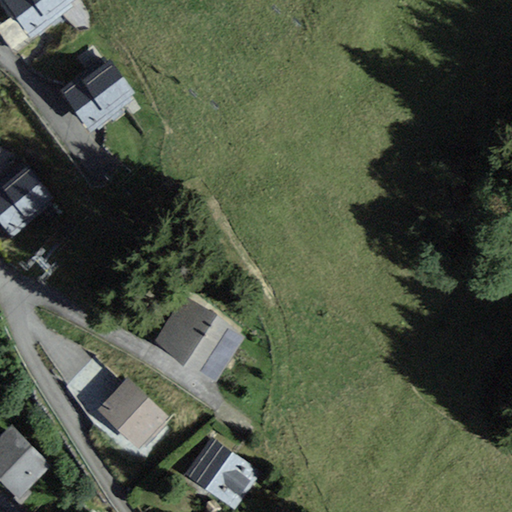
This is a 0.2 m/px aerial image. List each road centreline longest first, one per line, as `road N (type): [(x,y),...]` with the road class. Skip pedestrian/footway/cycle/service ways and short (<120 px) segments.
road 1 (residential): [(0,277),(43,376),(129,511)]
road 2 (residential): [(87,150),(0,53)]
